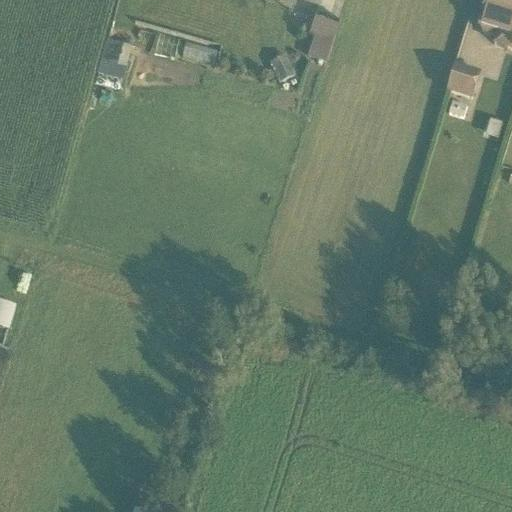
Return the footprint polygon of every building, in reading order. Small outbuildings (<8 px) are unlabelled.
[(511,0),(486,0),(477,32),(481,36),(490,39),(495,36),(492,48),(511,54),(511,0)] [(324,65),(337,19),(311,12),(305,35),(312,37),(306,59),(324,65)] [(92,97),(113,105),(119,84),(121,84),(130,50),(105,43),(92,97)] [(216,54),(185,46),(182,58),(213,66),(216,54)] [(295,78),(284,58),(268,66),(278,86),(295,78)] [(479,76),(453,68),(445,94),(471,103),(479,76)] [(465,110),(451,105),(448,117),(462,121),(465,110)] [(0,326),(11,330),(19,306),(0,299),(0,326)]
